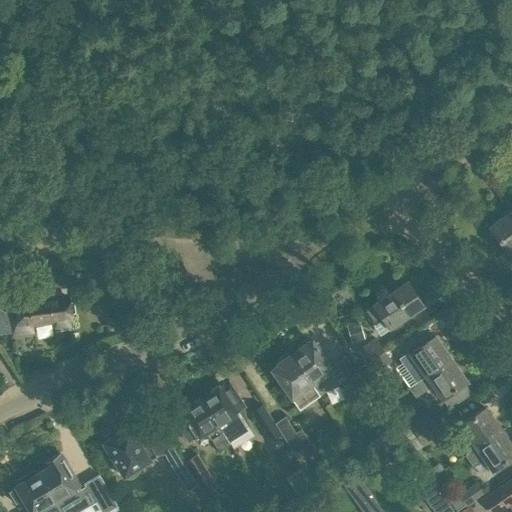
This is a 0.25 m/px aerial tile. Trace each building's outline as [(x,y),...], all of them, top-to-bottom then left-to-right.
[(511,211),(489,227),(507,252),(511,247),(511,211)] [(389,327),(423,305),(407,282),(374,304),(366,310),(375,324),(383,318),(389,327)] [(76,312),(75,302),(70,300),(69,298),(16,305),(16,310),(4,312),(0,307),(0,333),(13,332),(13,334),(33,331),(31,322),(53,319),(54,328),(71,326),(69,317),(72,317),(71,315),(76,312)] [(115,331),(119,324),(115,317),(107,317),(103,324),(107,331),(115,331)] [(351,343),(365,339),(360,322),(347,326),(351,343)] [(449,358),(450,357),(434,335),(410,352),(399,360),(415,382),(425,375),(449,358)] [(336,365),(331,368),(311,340),(310,341),(308,338),(289,352),(316,389),(320,394),(344,377),(336,365)] [(365,362),(384,349),(376,338),(357,351),(365,362)] [(373,374),(392,361),(384,349),(365,362),(373,374)] [(299,408),(320,394),(316,389),(289,352),(278,359),(280,362),(278,363),(279,365),(272,370),(299,408)] [(363,394),(373,387),(349,353),(340,359),(363,394)] [(467,381),(450,357),(449,358),(425,375),(415,382),(408,387),(415,397),(432,385),(442,398),(449,408),(472,392),(465,382),(467,381)] [(228,443),(239,436),(228,418),(245,407),(228,380),(199,398),(221,432),(228,443)] [(221,432),(199,398),(178,411),(179,411),(172,416),(187,441),(194,437),(195,438),(205,431),(210,439),(217,450),(228,443),(221,432)] [(269,441),(281,433),(262,404),(250,412),(269,441)] [(485,407),(460,424),(469,437),(463,441),(462,446),(467,453),(500,429),(485,407)] [(409,439),(434,422),(427,412),(402,429),(409,439)] [(299,437),(285,417),(275,424),(302,462),(318,452),(305,433),(299,437)] [(417,451),(442,434),(434,422),(409,439),(417,451)] [(137,440),(129,426),(116,434),(113,430),(103,437),(105,441),(103,442),(116,463),(113,465),(118,474),(122,472),(124,475),(155,456),(143,436),(137,440)] [(394,427),(385,433),(394,445),(403,439),(394,427)] [(467,453),(465,455),(473,467),(484,459),(492,470),(511,456),(511,445),(500,429),(467,453)] [(363,447),(354,453),(362,464),(371,459),(363,447)] [(187,492),(198,485),(184,462),(175,448),(164,454),(187,492)] [(48,466),(36,473),(53,502),(54,501),(60,511),(81,511),(85,510),(78,497),(84,494),(59,453),(45,461),(48,466)] [(205,495),(218,487),(197,453),(184,462),(198,485),(205,495)] [(351,472),(362,464),(354,453),(343,460),(351,472)] [(439,462),(431,468),(435,475),(444,469),(439,462)] [(368,511),(379,505),(355,471),(341,481),(362,511),(368,511)] [(16,487),(8,491),(15,503),(23,499),(30,511),(35,511),(44,507),(46,511),(60,511),(54,501),(53,502),(36,473),(15,486),(16,487)] [(303,474),(288,484),(301,504),(316,494),(303,474)] [(491,511),(498,511),(511,502),(511,477),(482,498),(491,511)] [(466,507),(485,494),(477,482),(451,500),(458,511),(466,506),(466,507)] [(436,511),(454,511),(436,485),(423,493),(436,511)]
